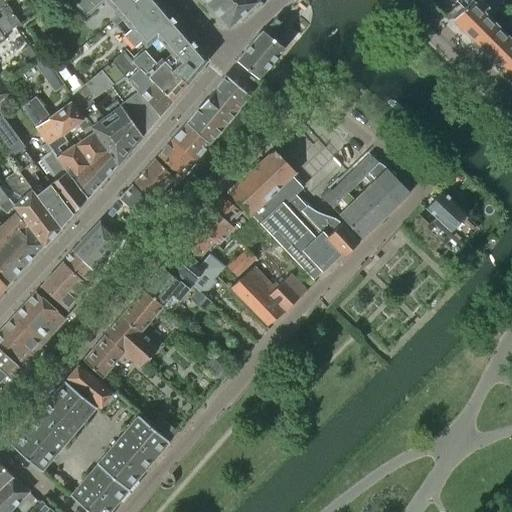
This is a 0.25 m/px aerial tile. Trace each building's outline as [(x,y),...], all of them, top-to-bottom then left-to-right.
[(130,30),(159,4),(155,0),(70,0),(85,17),(104,0),(117,15),(111,20),(115,25),(121,20),(130,30)] [(263,4),(262,0),(203,0),(226,26),(228,27),(229,26),(230,25),(238,18),(240,21),(242,22),(245,19),(245,18),(259,5),(261,5),(263,4)] [(493,23),(482,13),(487,8),(478,0),(474,4),(471,1),(451,21),(474,43),(493,23)] [(0,8),(0,43),(6,40),(2,36),(19,23),(7,4),(0,8)] [(159,4),(130,30),(145,48),(156,39),(164,48),(183,32),(159,4)] [(281,19),(279,17),(278,16),(275,16),(273,19),(273,21),(262,31),(236,62),(257,79),(283,48),(276,42),(285,31),(276,24),(278,24),(280,22),(281,19)] [(493,23),(474,43),(492,61),(511,41),(493,23)] [(169,67),(186,84),(207,59),(183,32),(164,48),(176,61),(169,67)] [(398,47),(411,59),(423,46),(420,43),(421,42),(415,36),(414,37),(408,32),(403,38),(405,40),(398,47)] [(511,41),(492,61),(511,79),(511,41)] [(28,45),(19,51),(28,64),(34,60),(36,59),(28,45)] [(144,50),(131,60),(172,102),(187,85),(186,84),(169,67),(160,58),(155,62),(144,50)] [(123,51),(112,61),(159,117),(172,102),(131,60),(123,51)] [(36,59),(34,60),(45,77),(51,73),(54,71),(43,54),(36,59)] [(159,117),(112,61),(102,69),(145,133),(159,117)] [(68,98),(70,101),(116,166),(145,133),(102,69),(85,84),(68,98)] [(225,76),(212,91),(236,111),(249,96),(225,76)] [(0,100),(10,93),(0,77),(0,100)] [(212,91),(186,122),(209,143),(236,111),(212,91)] [(116,166),(70,101),(47,117),(47,118),(34,127),(50,151),(84,201),(116,166)] [(0,115),(0,145),(10,158),(14,155),(24,147),(0,115)] [(186,122),(172,139),(195,159),(209,143),(186,122)] [(195,159),(172,139),(157,156),(181,176),(195,159)] [(249,170),(226,192),(249,217),(251,215),(262,226),(285,204),(294,196),(302,189),(292,178),(296,174),(273,150),(272,151),(251,171),(249,170)] [(49,184),(71,214),(84,201),(50,151),(38,158),(54,180),(49,184)] [(25,152),(17,158),(12,162),(59,228),(71,215),(25,152)] [(369,154),(356,166),(365,176),(368,174),(397,205),(410,193),(385,168),(378,162),(369,154)] [(155,159),(132,185),(151,204),(173,176),(155,159)] [(0,184),(0,189),(7,198),(17,209),(16,210),(43,246),(59,228),(12,162),(10,163),(17,172),(0,184)] [(355,187),(364,178),(371,184),(363,192),(386,216),(397,205),(368,174),(365,176),(356,166),(345,176),(355,187)] [(345,176),(334,187),(374,228),(386,216),(363,192),(354,201),(348,194),(355,187),(345,176)] [(132,185),(119,199),(141,217),(151,204),(132,185)] [(374,228),(334,187),(331,190),(328,187),(320,195),(332,209),(341,200),(346,206),(338,215),(345,222),(361,239),(362,239),(374,228)] [(416,213),(403,227),(428,249),(432,253),(433,252),(441,243),(453,254),(477,228),(465,216),(467,213),(442,190),(425,209),(434,217),(428,224),(416,213)] [(294,196),(285,204),(315,236),(322,229),(343,251),(345,253),(355,244),(339,227),(335,224),(332,222),(328,220),(324,219),(320,218),(316,216),(312,214),(309,211),(306,208),(307,208),(306,207),(305,207),(294,196)] [(181,244),(199,259),(215,241),(218,244),(233,228),(226,221),(237,209),(223,197),(212,209),(197,225),(181,244)] [(119,199),(102,218),(127,241),(145,221),(141,217),(119,199)] [(285,204),(262,226),(312,280),(333,260),(335,263),(345,253),(343,251),(322,229),(315,236),(285,204)] [(0,280),(4,286),(42,246),(14,212),(1,224),(0,223),(0,280)] [(71,252),(91,269),(119,239),(99,221),(71,252)] [(179,247),(165,264),(191,286),(193,285),(205,294),(218,281),(214,276),(225,265),(214,254),(202,265),(179,247)] [(247,248),(227,266),(237,276),(256,258),(254,257),(247,248)] [(71,252),(60,264),(87,286),(97,274),(91,269),(71,252)] [(87,287),(60,264),(49,276),(77,299),(87,287)] [(141,290),(161,307),(169,314),(180,301),(179,301),(189,289),(161,266),(141,290)] [(254,266),(227,289),(265,328),(266,327),(283,312),(283,313),(285,312),(305,291),(290,274),(275,288),(254,266)] [(67,311),(77,299),(49,276),(40,286),(67,311)] [(141,290),(103,336),(123,353),(122,353),(139,368),(158,346),(140,331),(161,307),(141,290)] [(210,301),(198,291),(191,299),(204,310),(210,301)] [(35,292),(14,315),(43,343),(64,318),(35,292)] [(14,315),(0,330),(14,343),(18,338),(34,353),(43,343),(14,315)] [(0,330),(0,348),(22,367),(34,353),(18,338),(14,343),(0,330)] [(123,353),(103,336),(83,360),(103,376),(122,353),(123,353)] [(22,367),(0,348),(0,369),(10,380),(20,368),(21,369),(22,367)] [(203,367),(220,383),(229,373),(212,358),(203,367)] [(79,364),(65,381),(95,407),(98,410),(100,411),(105,411),(117,397),(79,364)] [(0,369),(0,389),(10,380),(0,369)] [(65,381),(51,396),(81,423),(95,407),(65,381)] [(51,396),(38,412),(68,439),(81,423),(51,396)] [(38,412),(24,428),(54,455),(68,439),(38,412)] [(138,415),(124,432),(154,457),(168,441),(151,427),(138,415)] [(160,417),(151,427),(168,441),(177,431),(160,417)] [(54,455),(24,428),(10,445),(41,471),(54,455)] [(124,432),(111,447),(141,473),(154,457),(124,432)] [(111,447),(97,463),(128,489),(141,473),(111,447)] [(0,511),(8,511),(28,491),(0,463),(0,511)] [(97,464),(84,479),(114,505),(128,489),(97,463),(97,464)] [(108,511),(114,505),(84,479),(70,496),(89,511),(108,511)] [(30,511),(52,511),(41,501),(30,511)]
